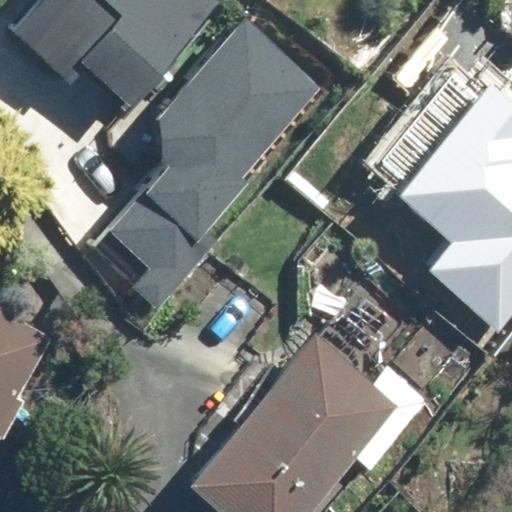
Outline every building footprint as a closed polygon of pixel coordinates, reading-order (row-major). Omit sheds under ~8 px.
[(0,0),(0,26),(58,75),(75,55),(118,92),(198,0),(0,0)] [(232,0),(143,103),(149,154),(94,218),(137,254),(117,278),(145,302),(221,215),(208,204),(322,73),(236,0),(232,0)] [(452,244),(433,267),(498,320),(511,303),(511,108),(491,91),(400,201),(452,244)] [(0,321),(0,418),(42,346),(0,321)] [(302,337),(171,487),(200,511),(306,511),(392,414),(302,337)]
